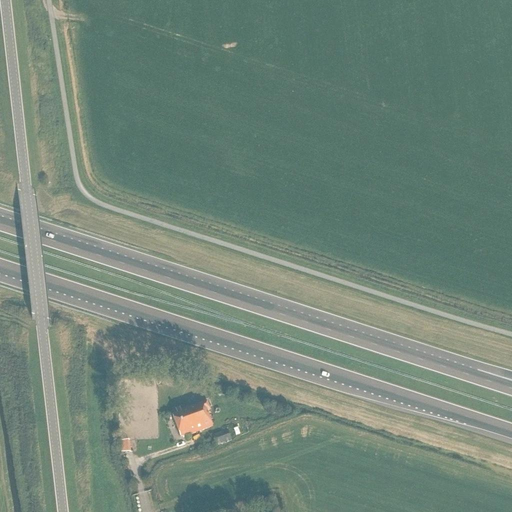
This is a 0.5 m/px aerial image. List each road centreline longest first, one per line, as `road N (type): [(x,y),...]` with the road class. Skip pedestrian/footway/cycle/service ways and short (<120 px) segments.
road 1 (motorway): [(0,267),(511,434)]
road 2 (tertiary): [(62,511),(4,0)]
road 3 (motorway): [(430,362),(0,224)]
